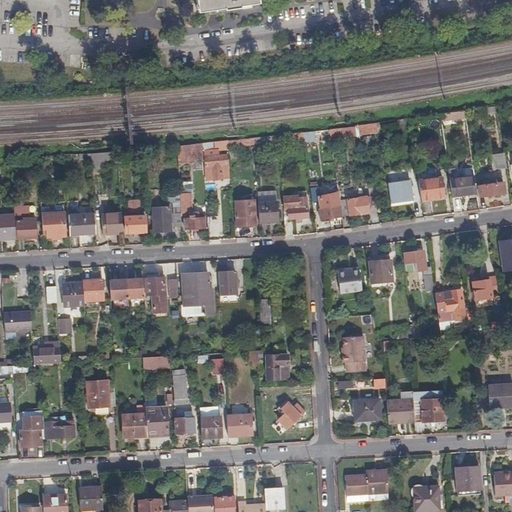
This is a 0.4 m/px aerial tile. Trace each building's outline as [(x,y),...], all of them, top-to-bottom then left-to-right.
[(257,0),(196,0),(197,10),(258,2),(257,0)] [(440,114),(441,122),(466,118),(465,111),(459,112),(445,114),(440,114)] [(409,118),(398,119),(399,126),(410,125),(409,118)] [(379,132),(378,121),(357,124),(332,127),(333,134),(338,133),(339,137),(379,132)] [(304,139),(303,131),(281,133),(281,141),(281,142),(304,139)] [(281,133),(255,137),(255,143),(281,141),(281,133)] [(201,144),(178,146),(179,162),(196,161),(196,159),(205,158),(204,150),(204,143),(201,144)] [(215,150),(204,150),(205,158),(205,166),(213,166),(214,179),(223,178),(223,177),(223,170),(222,165),(227,165),(229,165),(229,154),(215,155),(215,150)] [(93,152),(93,157),(94,167),(109,167),(108,160),(120,160),(119,151),(93,152)] [(508,165),(506,152),(491,154),(493,168),(508,165)] [(51,170),(51,162),(42,163),(42,170),(51,170)] [(474,174),(449,177),(452,196),(476,192),(474,174)] [(442,176),(418,180),(421,201),(445,197),(442,176)] [(486,181),(486,184),(479,186),(480,196),(505,192),(504,182),(502,182),(501,178),(486,181)] [(409,182),(387,185),(390,202),(412,199),(409,182)] [(323,192),(334,191),(333,183),(322,184),(323,192)] [(319,187),(311,188),(313,202),(320,201),(319,187)] [(160,201),(160,188),(149,189),(149,202),(160,201)] [(192,193),(181,193),(182,201),(182,205),(192,205),(192,193)] [(256,197),(236,199),(238,226),(246,226),(246,224),(258,224),(256,197)] [(284,198),(285,208),(289,208),(290,218),(310,216),(309,197),(284,198)] [(367,197),(341,201),(343,217),(370,212),(367,197)] [(19,222),(32,221),(31,205),(24,205),(24,199),(16,199),(16,214),(17,222),(19,222)] [(139,200),(124,201),(125,215),(140,214),(139,200)] [(339,200),(333,201),(334,207),(320,209),(321,220),(342,217),(339,200)] [(174,224),(183,224),(182,210),(182,205),(182,201),(175,201),(175,206),(174,206),(174,224)] [(259,203),(260,222),(279,221),(278,202),(259,203)] [(172,230),(171,207),(154,207),(155,219),(153,220),(154,231),(172,230)] [(66,212),(43,213),(45,231),(48,231),(48,236),(67,235),(66,212)] [(96,213),(70,215),(71,235),(98,234),(96,213)] [(124,233),(123,213),(103,215),(105,234),(124,233)] [(16,214),(0,214),(0,239),(18,238),(17,222),(16,214)] [(146,216),(127,216),(128,232),(148,231),(146,216)] [(218,217),(209,217),(209,226),(218,226),(218,217)] [(206,219),(187,220),(187,229),(207,228),(206,219)] [(32,221),(19,222),(20,239),(38,237),(37,221),(32,221)] [(511,239),(501,242),(505,267),(511,265),(511,239)] [(435,289),(432,267),(427,268),(424,250),(406,253),(409,272),(424,270),(425,275),(424,275),(426,291),(435,289)] [(393,261),(372,265),(374,285),(395,282),(393,261)] [(360,268),(353,269),(352,271),(346,271),(339,273),(342,293),(364,289),(360,268)] [(237,272),(220,273),(222,303),(238,301),(237,272)] [(210,274),(184,276),(186,305),(181,305),(182,317),(215,314),(214,291),(211,291),(210,274)] [(156,310),(169,309),(168,278),(157,278),(157,275),(150,276),(149,278),(147,279),(148,296),(155,296),(156,310)] [(500,294),(497,277),(491,277),(491,279),(473,282),(476,301),(493,298),(493,295),(500,294)] [(144,279),(128,280),(129,297),(145,296),(144,279)] [(170,299),(179,298),(178,279),(169,280),(170,299)] [(103,280),(84,281),(84,283),(86,302),(105,301),(103,280)] [(128,280),(111,281),(112,298),(129,297),(128,280)] [(86,302),(84,283),(64,284),(65,306),(85,305),(86,302)] [(58,303),(57,286),(48,287),(48,303),(58,303)] [(436,296),(439,313),(457,310),(460,322),(467,320),(463,291),(452,293),(436,296)] [(271,298),(260,299),(262,326),(273,325),(271,298)] [(32,312),(4,313),(6,333),(33,331),(32,312)] [(72,318),(59,319),(60,335),(73,333),(72,318)] [(411,339),(417,338),(415,327),(398,328),(398,340),(411,339)] [(446,340),(446,336),(442,336),(433,337),(434,342),(437,341),(437,347),(446,347),(446,340)] [(364,338),(346,339),(346,354),(344,355),(345,364),(347,364),(348,374),(367,372),(364,338)] [(62,360),(60,342),(46,343),(46,349),(34,350),(35,365),(39,365),(62,363),(62,360)] [(487,351),(478,351),(478,364),(488,363),(487,351)] [(260,361),(259,352),(250,352),(251,361),(256,361),(256,366),(260,366),(260,361)] [(149,358),(143,358),(143,371),(171,369),(170,357),(149,358)] [(210,365),(209,357),(199,358),(199,365),(210,365)] [(289,360),(269,361),(270,381),(290,379),(289,360)] [(185,377),(174,378),(175,404),(186,404),(185,377)] [(352,388),(352,380),(336,380),(336,388),(352,388)] [(116,406),(114,383),(108,383),(107,382),(87,383),(88,408),(97,407),(97,413),(110,413),(109,406),(116,406)] [(511,384),(490,386),(491,408),(511,407),(511,384)] [(443,389),(414,391),(416,419),(416,421),(445,419),(443,389)] [(388,399),(390,423),(399,422),(399,420),(416,419),(414,391),(414,390),(403,391),(403,398),(388,399)] [(381,400),(354,402),(356,421),(382,419),(381,400)] [(286,401),(279,407),(281,409),(279,412),(281,415),(277,418),(285,426),(303,410),(295,401),(290,405),(286,401)] [(10,406),(0,406),(0,420),(11,419),(10,406)] [(167,409),(146,410),(146,415),(148,437),(168,436),(167,409)] [(228,415),(229,436),(253,434),(253,414),(228,415)] [(148,437),(146,415),(123,416),(124,438),(148,437)] [(221,416),(201,417),(202,437),(223,437),(221,416)] [(43,429),(44,439),(75,437),(74,423),(68,423),(68,417),(42,418),(43,429)] [(41,446),(41,439),(40,429),(43,429),(42,418),(23,419),(23,431),(20,431),(21,447),(41,446)] [(194,424),(176,425),(177,440),(195,439),(194,424)] [(264,425),(264,434),(278,433),(277,424),(264,425)] [(481,465),(458,467),(460,489),(482,487),(481,465)] [(349,495),(369,494),(370,493),(378,492),(378,493),(389,493),(388,470),(369,471),(369,475),(348,476),(349,495)] [(511,470),(504,471),(504,473),(496,474),(498,494),(507,493),(507,499),(511,498),(511,470)] [(283,483),(264,484),(266,509),(284,508),(283,483)] [(439,486),(414,488),(416,511),(425,510),(425,511),(432,511),(432,510),(440,509),(439,486)] [(103,505),(102,487),(80,489),(81,506),(103,505)] [(67,511),(66,494),(43,495),(43,511),(67,511)] [(214,511),(214,494),(188,496),(188,500),(188,511),(214,511)] [(369,502),(369,494),(349,495),(350,502),(369,502)] [(160,511),(160,500),(138,501),(138,511),(160,511)] [(188,511),(188,500),(168,501),(169,510),(172,510),(171,511),(188,511)] [(238,511),(238,502),(216,504),(216,511),(238,511)]
